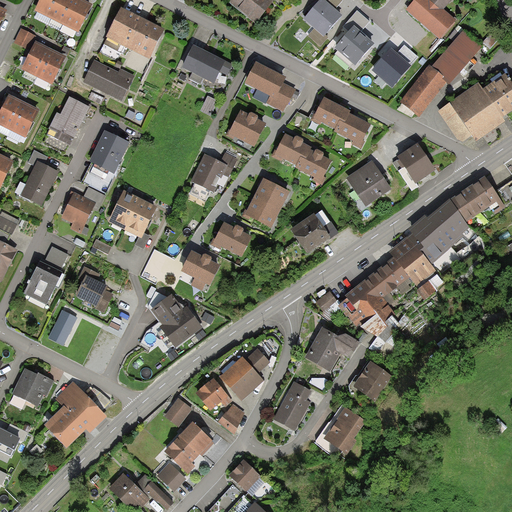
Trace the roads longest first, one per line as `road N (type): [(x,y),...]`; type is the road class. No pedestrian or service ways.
road 1 (residential): [(475,168),(459,149),(163,0)]
road 2 (residential): [(279,302),(291,331),(274,384),(244,439),(179,511)]
road 3 (tertiary): [(475,168),(279,302)]
road 4 (residential): [(0,319),(100,115)]
road 5 (tertiary): [(279,302),(139,405)]
road 6 (residential): [(139,405),(0,331)]
road 7 (tertiary): [(139,405),(29,511)]
